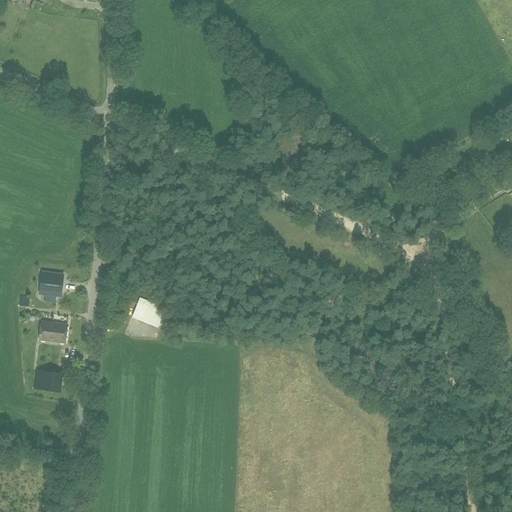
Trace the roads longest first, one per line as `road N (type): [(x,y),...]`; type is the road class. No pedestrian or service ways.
road 1 (unclassified): [(71,511),(110,120)]
road 2 (track): [(414,255),(401,279),(302,345),(89,332)]
road 3 (track): [(414,255),(110,120)]
road 4 (track): [(454,423),(436,289),(414,255)]
road 5 (track): [(414,255),(511,180)]
road 6 (unclassified): [(0,71),(110,120)]
road 7 (unclassified): [(110,120),(107,0)]
